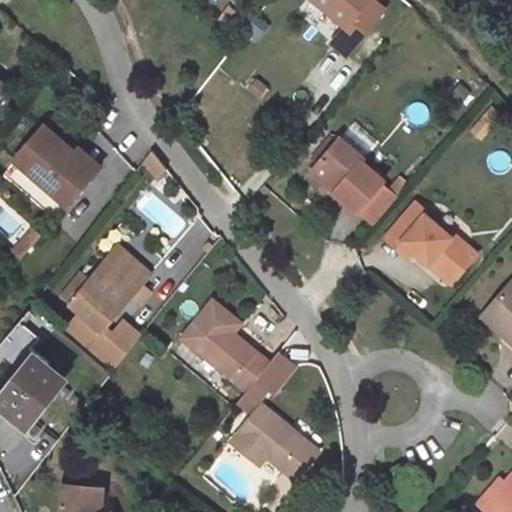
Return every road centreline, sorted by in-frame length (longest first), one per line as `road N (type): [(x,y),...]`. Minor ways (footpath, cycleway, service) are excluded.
road 1 (residential): [(351,511),(350,404),(336,365),(143,113),(90,0)]
road 2 (unknown): [(336,365),(359,350),(414,348),(511,391)]
